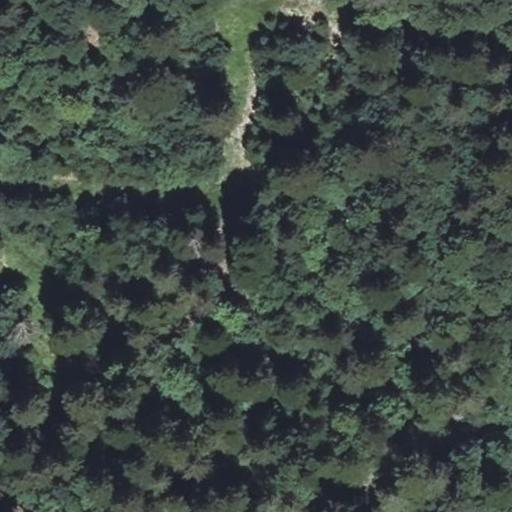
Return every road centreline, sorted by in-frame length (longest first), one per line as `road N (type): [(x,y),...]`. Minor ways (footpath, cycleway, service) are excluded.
road 1 (track): [(0,179),(246,192),(244,0)]
road 2 (track): [(0,221),(191,414),(273,511)]
road 3 (track): [(294,0),(511,49)]
